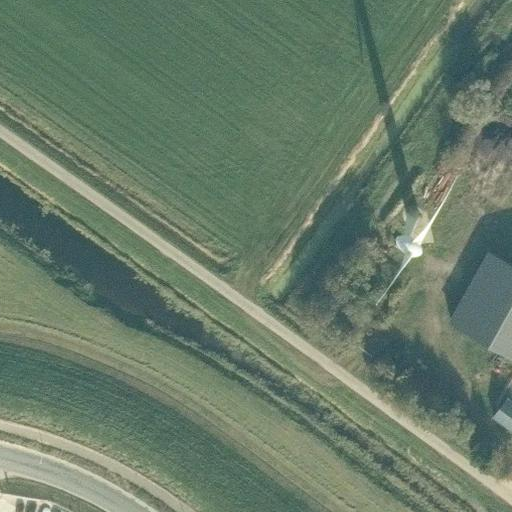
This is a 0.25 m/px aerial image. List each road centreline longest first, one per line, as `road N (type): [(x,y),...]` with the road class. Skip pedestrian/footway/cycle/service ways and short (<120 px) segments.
road 1 (unclassified): [(511,500),(0,134)]
road 2 (unclassified): [(135,511),(101,490),(0,457)]
road 3 (track): [(335,372),(396,332),(432,296)]
